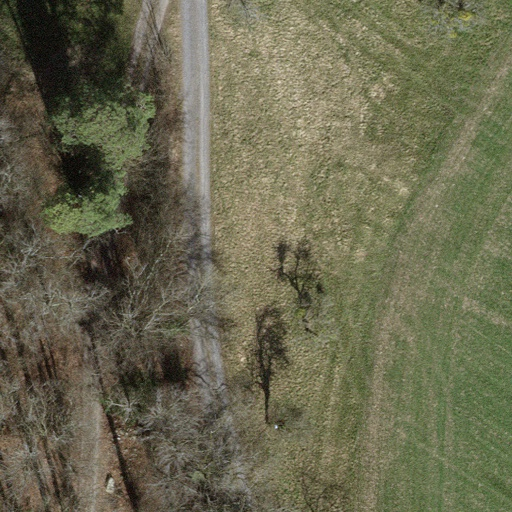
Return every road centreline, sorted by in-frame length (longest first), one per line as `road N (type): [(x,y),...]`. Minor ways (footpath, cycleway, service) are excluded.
road 1 (track): [(180,0),(209,148),(250,511)]
road 2 (track): [(179,5),(81,511)]
